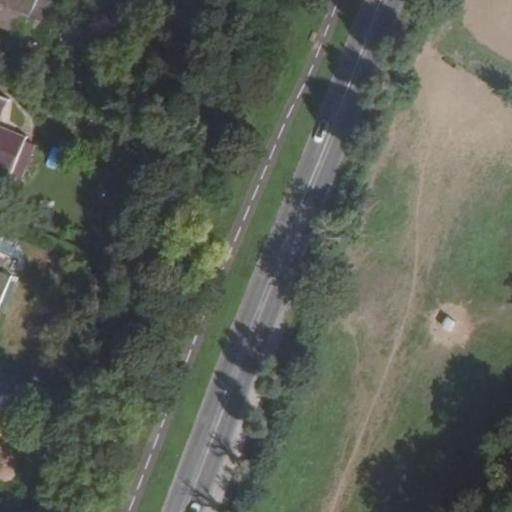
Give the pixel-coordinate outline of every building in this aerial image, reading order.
[(0,0),(0,22),(52,42),(64,12),(33,0),(0,0)] [(48,0),(33,0),(64,12),(67,7),(48,0)] [(0,27),(50,47),(52,42),(0,22),(0,27)] [(0,168),(15,174),(27,144),(0,133),(0,118),(7,100),(0,96),(0,168)] [(0,127),(11,101),(7,100),(0,118),(0,133),(27,144),(29,138),(0,127)] [(0,174),(13,179),(15,174),(0,168),(0,174)] [(0,271),(0,278),(12,283),(14,277),(0,271)] [(0,311),(12,283),(0,278),(0,311)] [(23,390),(10,385),(4,399),(17,404),(23,390)] [(56,395),(39,388),(28,415),(44,421),(56,395)]
